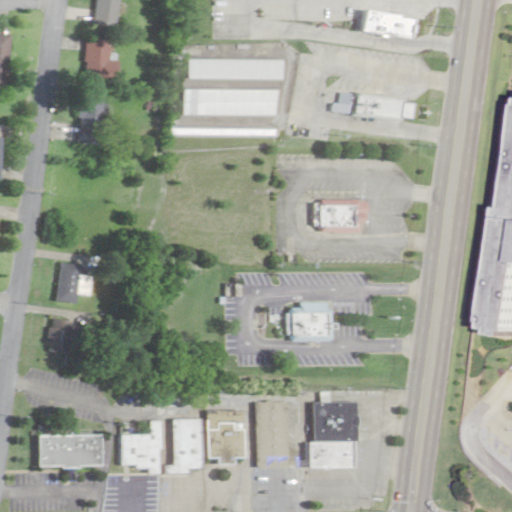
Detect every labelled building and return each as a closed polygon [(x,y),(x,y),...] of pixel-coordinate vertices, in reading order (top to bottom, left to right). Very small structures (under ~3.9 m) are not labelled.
[(88,0),(88,25),(111,26),(111,0),(88,0)] [(361,8),(357,30),(409,39),(413,17),(361,8)] [(109,59),(103,58),(104,39),(80,38),(78,76),(108,79),(109,59)] [(278,60),(184,60),(184,78),(278,78),(278,60)] [(179,115),(273,116),(273,90),(180,90),(179,115)] [(353,91),(349,116),(406,124),(409,99),(353,91)] [(96,93),(73,93),(72,142),(95,143),(96,93)] [(242,137),(242,128),(168,128),(168,137),(242,137)] [(306,198),(306,231),(371,230),(371,198),(306,198)] [(511,203),(493,333),(511,335),(511,203)] [(75,264),(55,262),(50,300),(70,303),(71,294),(84,295),(87,276),(74,274),(75,264)] [(288,307),(288,337),(320,337),(320,307),(288,307)] [(44,352),(67,352),(67,319),(44,319),(44,352)] [(256,401),(255,467),(298,467),(298,446),(288,446),(288,401),(256,401)] [(313,444),(312,403),(357,402),(358,443),(354,443),(313,444)] [(212,464),(229,464),(229,459),(238,459),(239,411),(202,411),(202,458),(213,458),(212,464)] [(197,418),(168,418),(168,466),(160,466),(160,472),(197,472),(197,418)] [(117,465),(129,465),(129,473),(155,473),(155,421),(144,421),(144,435),(117,435),(117,465)] [(95,434),(33,434),(33,467),(95,467),(95,434)] [(308,444),(308,469),(354,468),(354,443),(313,444),(308,444)]
